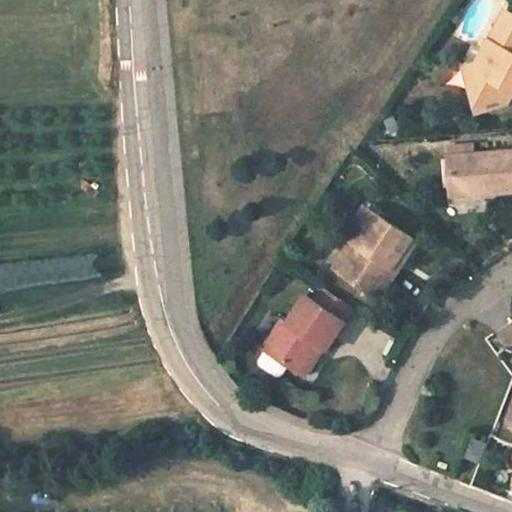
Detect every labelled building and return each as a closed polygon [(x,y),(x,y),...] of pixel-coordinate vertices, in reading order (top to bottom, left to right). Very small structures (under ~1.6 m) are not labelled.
[(511,11),(507,9),(477,62),(482,74),(472,87),(479,112),(509,104),(511,97),(511,11)] [(482,74),(477,62),(466,65),(472,87),(482,74)] [(451,189),(484,187),(484,190),(485,195),(511,192),(511,151),(448,157),(451,189)] [(484,187),(451,189),(451,197),(478,195),(485,195),(484,190),(484,187)] [(355,248),(339,273),(383,301),(400,272),(395,269),(411,240),(365,211),(345,241),(355,248)] [(400,272),(417,244),(411,240),(395,269),(400,272)] [(346,325),(307,301),(290,328),(284,324),(266,353),(270,356),(263,366),(264,371),(280,381),(285,380),(292,370),(302,377),(319,350),(329,355),(346,325)] [(473,441),(465,460),(472,463),(479,466),(487,446),(473,442),(473,441)]
